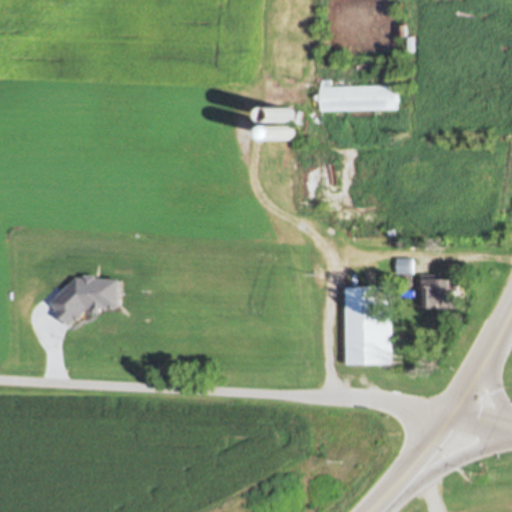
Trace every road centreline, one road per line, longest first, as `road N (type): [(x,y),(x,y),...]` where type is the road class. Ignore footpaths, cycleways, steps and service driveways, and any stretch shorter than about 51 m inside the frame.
road 1 (residential): [(448,414),(365,398),(0,382)]
road 2 (secondary): [(377,511),(439,465),(511,438)]
road 3 (primary): [(448,414),(363,511)]
